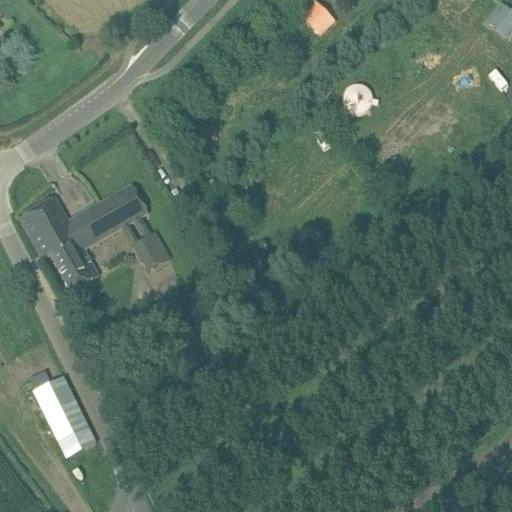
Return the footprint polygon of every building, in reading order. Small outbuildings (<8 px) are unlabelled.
[(331,0),(302,32),(313,42),(320,34),(329,42),(352,17),(333,0),(331,0)] [(462,9),(475,0),(433,0),(442,13),(457,3),(462,9)] [(504,41),(511,31),(511,14),(500,4),(483,23),(504,41)] [(288,33),(282,40),(300,53),(306,46),(288,33)] [(311,61),(298,72),(311,87),(324,77),(311,61)] [(381,98),(398,85),(386,68),(369,80),(381,98)] [(345,116),(362,108),(354,91),(337,99),(345,116)] [(457,122),(474,148),(492,137),(476,110),(457,122)] [(444,171),(463,160),(453,143),(434,154),(444,171)] [(147,216),(141,205),(131,187),(67,223),(54,200),(18,220),(43,263),(50,259),(70,294),(98,278),(83,252),(147,216)] [(146,272),(167,260),(153,236),(132,248),(146,272)] [(202,367),(169,306),(140,321),(173,382),(202,367)] [(66,460),(95,446),(63,380),(34,394),(66,460)] [(34,394),(30,386),(24,388),(28,397),(34,394)]
